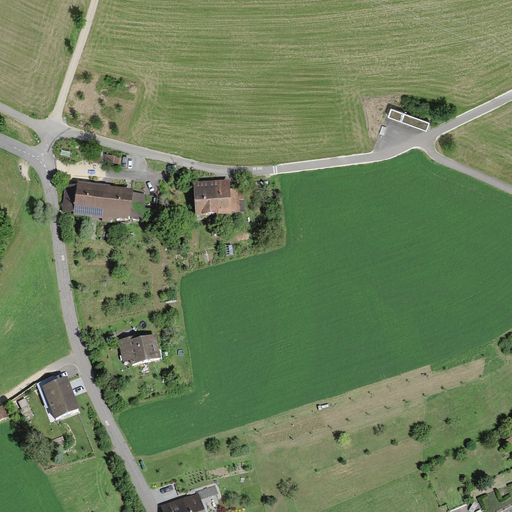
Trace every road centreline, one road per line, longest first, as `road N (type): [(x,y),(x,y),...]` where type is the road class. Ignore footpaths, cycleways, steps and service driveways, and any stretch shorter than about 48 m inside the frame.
road 1 (primary): [(0,5),(511,185)]
road 2 (unclassified): [(511,94),(395,148),(282,169),(167,160),(51,131),(40,160)]
road 3 (residential): [(150,511),(78,355),(40,160)]
road 4 (track): [(0,105),(51,131),(93,0)]
